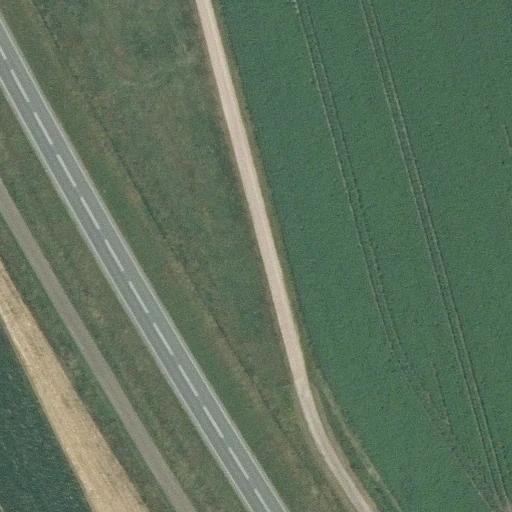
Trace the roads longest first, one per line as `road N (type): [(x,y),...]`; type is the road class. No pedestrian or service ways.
road 1 (unclassified): [(200,0),(311,423),(365,511)]
road 2 (trunk): [(268,511),(60,163),(0,46)]
road 3 (unclassified): [(187,511),(0,192)]
